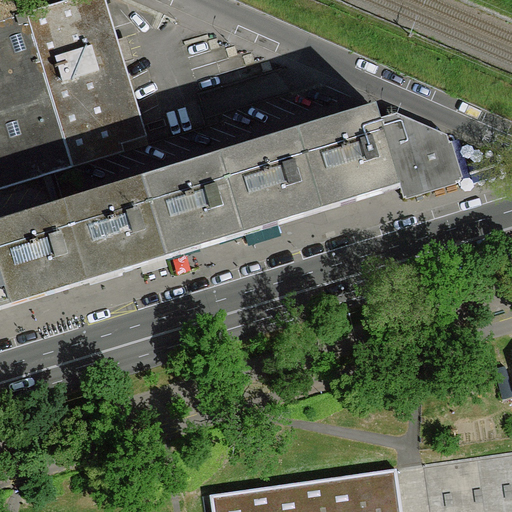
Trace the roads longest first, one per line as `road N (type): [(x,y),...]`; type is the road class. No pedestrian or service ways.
road 1 (secondary): [(511,230),(0,384)]
road 2 (residential): [(511,144),(194,0)]
